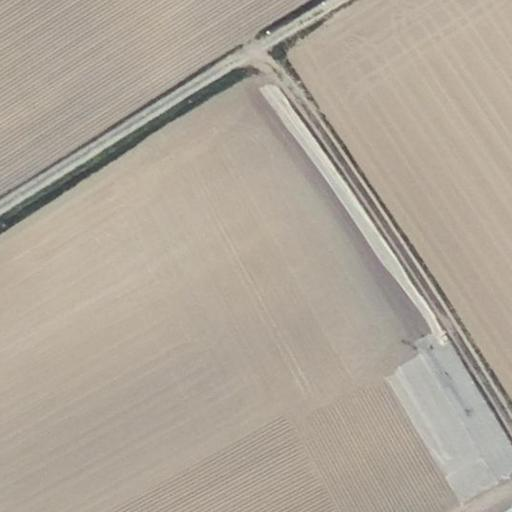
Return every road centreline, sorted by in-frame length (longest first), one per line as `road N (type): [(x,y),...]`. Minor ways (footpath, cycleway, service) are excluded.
road 1 (track): [(511,419),(356,181),(254,49)]
road 2 (track): [(0,205),(333,0)]
